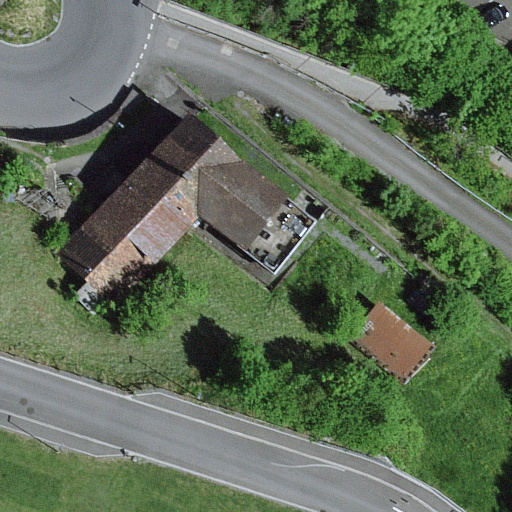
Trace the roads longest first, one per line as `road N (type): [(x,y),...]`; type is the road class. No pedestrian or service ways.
road 1 (residential): [(0,385),(373,511)]
road 2 (tertiary): [(121,0),(124,24),(90,74),(50,91),(0,80)]
